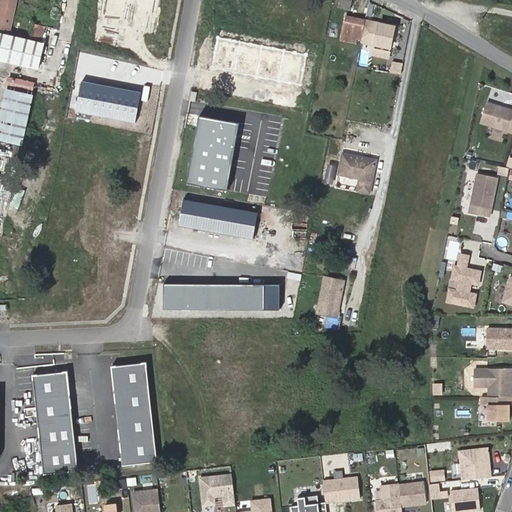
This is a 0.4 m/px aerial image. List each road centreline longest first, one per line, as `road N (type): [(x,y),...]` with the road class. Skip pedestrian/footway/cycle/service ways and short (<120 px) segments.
road 1 (unknown): [(411,3),(357,270)]
road 2 (unknown): [(145,253),(269,276)]
road 3 (residential): [(511,63),(402,0)]
road 4 (unknown): [(8,337),(9,442),(0,460)]
road 5 (unknown): [(91,335),(106,459)]
